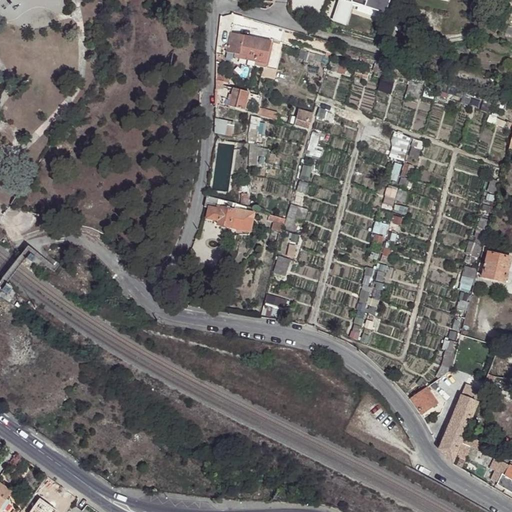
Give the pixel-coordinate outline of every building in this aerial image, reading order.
[(347,0),(347,1),(386,14),(390,0),(347,0)] [(227,53),(249,59),(248,62),(266,67),(273,46),(232,35),(227,53)] [(353,53),(337,49),(334,60),(347,65),(352,65),(353,53)] [(386,75),(389,64),(374,59),(372,71),(386,75)] [(345,75),(347,66),(329,60),(324,77),(336,81),(338,76),(344,77),(345,75)] [(355,69),(347,66),(345,75),(353,77),(355,69)] [(368,73),(355,69),(353,77),(353,78),(366,81),(368,73)] [(391,77),(408,82),(409,76),(394,71),(391,77)] [(409,83),(414,84),(417,78),(410,75),(409,83)] [(376,93),(390,98),(393,83),(380,79),(376,93)] [(405,98),(418,102),(422,91),(408,87),(405,98)] [(234,90),(232,99),(247,103),(249,95),(234,90)] [(473,99),(472,108),(477,109),(477,110),(485,114),(489,103),(477,98),(473,99)] [(232,99),(228,109),(244,113),(247,103),(232,99)] [(477,109),(472,108),(453,101),(451,109),(453,110),(451,113),(457,116),(456,119),(467,122),(469,117),(473,118),(483,122),(482,127),(493,131),(492,128),(496,121),(485,114),(477,110),(477,109)] [(314,117),(325,121),(327,118),(333,120),(336,112),(330,109),(318,104),(314,117)] [(293,127),(309,131),(313,115),(297,111),(293,127)] [(255,159),(255,156),(256,151),(254,151),(253,151),(254,144),(256,144),(257,135),(258,125),(258,124),(259,120),(250,118),(249,120),(248,130),(247,131),(247,140),(248,150),(248,159),(255,159)] [(421,143),(394,134),(393,138),(395,139),(392,145),(397,147),(396,151),(390,149),(388,157),(404,163),(414,167),(416,160),(412,159),(415,150),(418,151),(421,143)] [(299,166),(310,169),(313,158),(319,160),(319,158),(321,150),(316,149),(318,140),(311,137),(307,151),(306,154),(305,153),(305,156),(303,155),(302,161),(300,160),(299,166)] [(67,146),(59,141),(52,150),(60,156),(67,146)] [(388,187),(396,190),(407,193),(409,190),(404,188),(407,180),(409,179),(412,168),(405,166),(389,159),(390,161),(388,169),(391,169),(390,174),(386,173),(382,184),(388,187)] [(305,184),(310,169),(299,166),(294,180),(305,184)] [(485,194),(495,196),(500,179),(497,178),(498,171),(492,169),(485,194)] [(308,185),(305,184),(299,182),(298,184),(295,193),(305,196),(308,185)] [(301,208),(305,196),(295,193),(298,184),(294,183),(291,192),(288,206),(301,208)] [(239,195),(240,196),(248,196),(250,196),(248,184),(239,184),(239,195)] [(394,198),(396,190),(388,187),(386,194),(383,201),(377,200),(375,207),(381,209),(391,211),(394,198)] [(208,196),(207,204),(211,206),(221,208),(223,200),(208,196)] [(240,203),(239,205),(248,208),(248,204),(248,196),(240,196),(240,203)] [(479,218),(488,221),(493,198),(485,196),(479,218)] [(236,204),(223,200),(221,208),(222,208),(234,210),(236,204)] [(427,213),(435,215),(438,204),(431,201),(427,213)] [(221,208),(211,206),(207,220),(219,223),(218,226),(232,229),(232,224),(235,210),(234,210),(222,208),(221,208)] [(288,213),(285,219),(287,219),(284,231),(294,234),(296,229),(293,228),(298,214),(299,210),(290,207),(288,213)] [(232,229),(237,230),(251,233),(254,214),(235,210),(232,224),(232,229)] [(386,233),(384,239),(384,240),(398,245),(400,236),(402,230),(398,228),(401,220),(389,215),(389,220),(386,233)] [(274,223),(284,225),(285,221),(270,216),(268,220),(274,223)] [(377,231),(376,236),(384,239),(386,233),(389,220),(380,218),(379,224),(377,231)] [(281,237),(284,225),(274,223),(270,234),(281,237)] [(370,234),(376,236),(377,231),(379,224),(375,223),(372,230),(370,234)] [(473,238),(483,243),(485,233),(484,232),(485,227),(478,225),(473,238)] [(293,243),(301,246),(303,239),(295,237),(293,243)] [(290,242),(282,240),(278,257),(287,259),(290,242)] [(377,265),(378,262),(383,253),(381,252),(383,243),(376,240),(369,261),(375,262),(377,265)] [(398,245),(384,240),(383,243),(381,252),(383,253),(378,262),(386,265),(390,257),(395,259),(399,245),(398,245)] [(468,244),(466,249),(464,254),(478,259),(480,252),(480,248),(468,244)] [(510,259),(511,254),(484,247),(482,252),(487,254),(510,259)] [(477,271),(482,273),(487,254),(482,252),(479,263),(477,271)] [(505,284),(510,259),(487,254),(482,273),(481,278),(505,284)] [(293,263),(277,258),(272,283),(285,287),(293,263)] [(375,265),(375,262),(369,261),(361,259),(356,273),(364,275),(371,276),(375,265)] [(470,270),(477,271),(479,263),(474,261),(471,262),(470,270)] [(374,276),(377,265),(375,262),(375,265),(371,276),(364,275),(361,286),(370,289),(374,276)] [(376,273),(387,274),(387,267),(377,266),(376,273)] [(459,284),(469,287),(473,272),(463,269),(459,284)] [(367,298),(370,289),(361,286),(353,302),(365,306),(367,305),(369,299),(367,298)] [(376,291),(370,289),(367,298),(369,299),(373,300),(376,291)] [(466,314),(470,297),(457,292),(454,303),(455,311),(466,314)] [(264,312),(263,317),(281,320),(284,310),(286,303),(274,299),(272,307),(270,311),(270,313),(264,312)] [(366,314),(380,319),(383,308),(369,303),(367,309),(368,310),(366,314)] [(342,336),(358,342),(365,316),(347,309),(343,320),(346,321),(342,336)] [(440,329),(445,331),(454,333),(457,326),(459,319),(445,315),(440,329)] [(365,316),(358,342),(366,346),(371,331),(376,333),(380,322),(365,316)] [(454,333),(445,331),(442,340),(456,344),(460,327),(457,326),(454,333)] [(447,354),(453,355),(455,345),(447,343),(445,353),(447,354)] [(394,355),(400,357),(402,347),(397,344),(394,355)] [(448,370),(453,355),(447,354),(445,357),(439,354),(436,365),(448,370)] [(419,380),(427,388),(448,373),(445,370),(437,373),(431,369),(419,380)] [(490,385),(494,377),(488,375),(485,383),(490,385)] [(477,381),(473,389),(480,392),(484,384),(477,381)] [(465,386),(461,396),(476,403),(480,392),(473,389),(465,386)] [(427,388),(412,398),(423,414),(437,403),(427,388)] [(461,396),(439,449),(452,464),(464,435),(476,403),(461,396)] [(472,449),(476,440),(466,436),(462,444),(471,448),(472,449)] [(476,440),(472,449),(482,453),(486,445),(476,440)] [(465,460),(471,448),(462,444),(457,456),(459,457),(465,460)] [(462,468),(465,460),(459,457),(456,465),(462,468)] [(502,475),(505,477),(511,467),(502,463),(498,473),(499,473),(501,474),(502,475)] [(491,481),(498,484),(502,475),(501,474),(499,473),(498,473),(495,472),(491,481)] [(511,480),(505,477),(502,475),(498,484),(497,485),(511,494),(511,480)] [(0,508),(11,492),(0,484),(0,508)]
